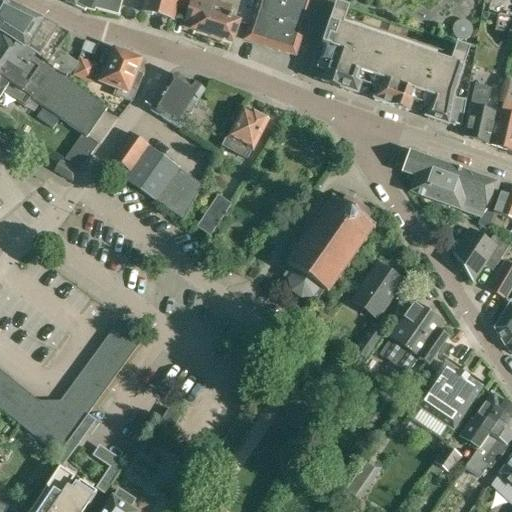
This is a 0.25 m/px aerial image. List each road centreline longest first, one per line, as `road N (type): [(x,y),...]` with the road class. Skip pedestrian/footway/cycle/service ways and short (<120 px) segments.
road 1 (residential): [(511,378),(382,180),(371,151),(374,123)]
road 2 (residential): [(0,274),(43,237),(123,130),(167,53)]
road 3 (residential): [(374,123),(167,53)]
road 4 (residential): [(511,170),(374,123)]
road 5 (residential): [(167,53),(33,0)]
